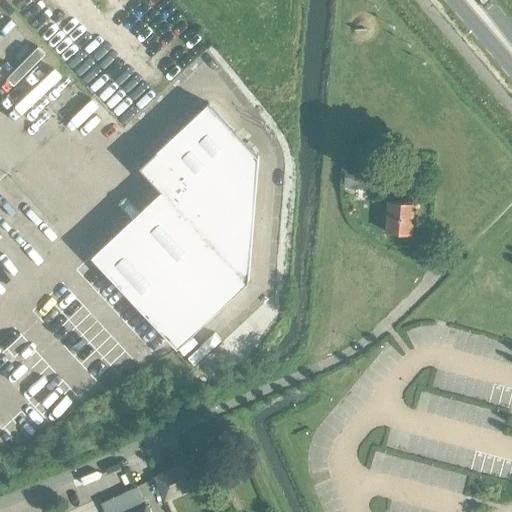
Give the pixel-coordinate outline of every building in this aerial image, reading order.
[(60,104),(69,114),(90,95),(82,86),(74,93),(64,83),(30,115),(39,124),(60,104)] [(162,190),(93,256),(178,348),(249,281),(257,157),(208,104),(140,167),(162,190)] [(377,189),(378,171),(346,169),(345,187),(377,189)] [(420,208),(423,177),(407,176),(404,202),(391,201),(388,233),(411,235),(414,207),(420,208)] [(121,297),(104,278),(95,286),(112,304),(121,297)] [(166,499),(202,482),(192,461),(155,477),(166,499)]
